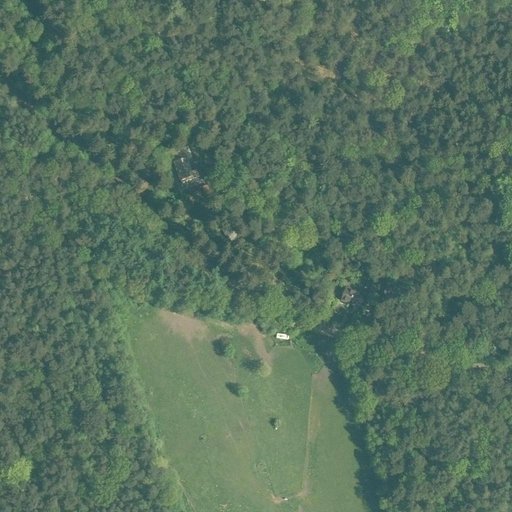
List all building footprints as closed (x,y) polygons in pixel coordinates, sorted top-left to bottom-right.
[(171,154),(182,184),(198,178),(196,171),(191,172),(187,160),(191,158),(188,148),(171,154)] [(206,198),(211,196),(207,186),(202,188),(206,198)] [(231,228),(224,235),(231,242),(238,235),(231,228)] [(387,286),(382,298),(395,304),(400,291),(387,286)] [(342,299),(361,307),(365,295),(346,288),(342,299)]
